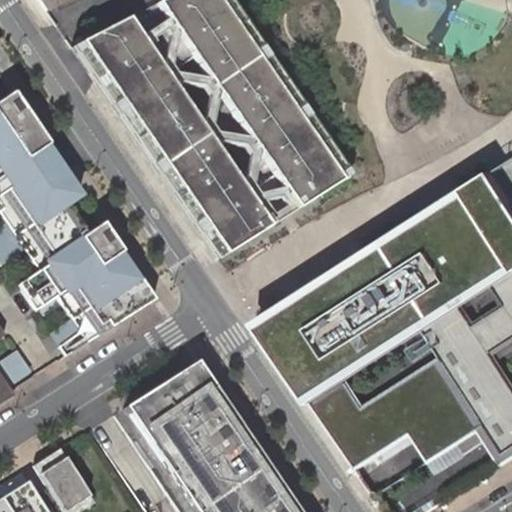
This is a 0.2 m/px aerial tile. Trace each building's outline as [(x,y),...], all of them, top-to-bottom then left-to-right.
[(37,0),(44,9),(62,0),(37,0)] [(226,0),(157,0),(150,3),(294,213),(347,177),(226,0)] [(124,18),(67,47),(214,263),(268,229),(124,18)] [(12,92),(0,100),(0,180),(33,230),(82,197),(12,92)] [(511,160),(435,210),(343,269),(257,323),(357,469),(408,433),(427,462),(457,443),(463,451),(486,436),(501,463),(511,455),(511,160)] [(151,301),(101,224),(41,263),(92,340),(151,301)] [(0,267),(25,252),(7,225),(0,229),(0,267)] [(0,343),(11,335),(0,320),(0,343)] [(0,400),(34,377),(18,353),(0,365),(0,400)] [(287,511),(196,376),(126,420),(188,511),(287,511)] [(67,459),(0,501),(0,511),(62,511),(89,495),(67,459)]
